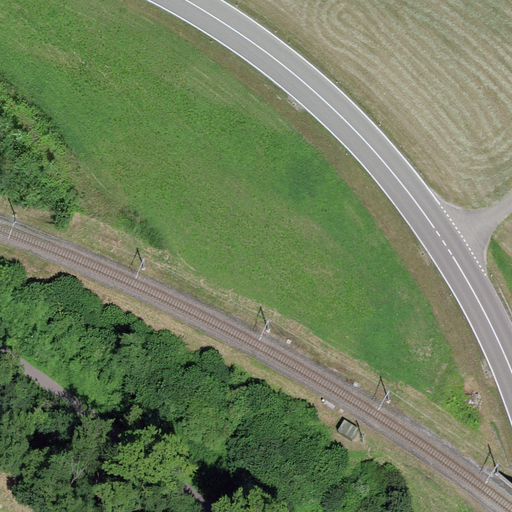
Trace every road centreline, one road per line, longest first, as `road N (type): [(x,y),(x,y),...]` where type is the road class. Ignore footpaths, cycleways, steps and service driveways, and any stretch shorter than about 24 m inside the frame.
road 1 (primary): [(511,369),(455,248),(375,149),(263,47),(187,0)]
road 2 (unclassified): [(240,511),(0,332)]
